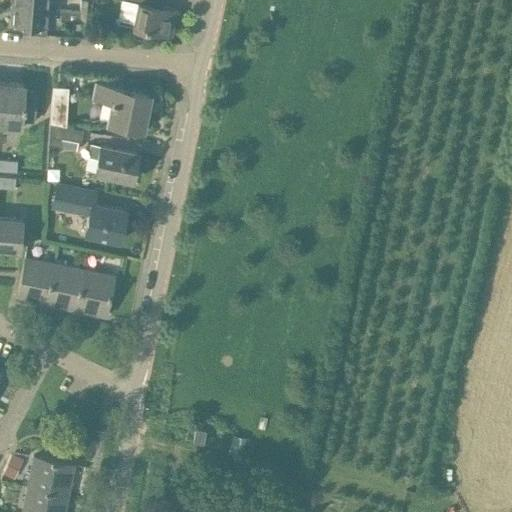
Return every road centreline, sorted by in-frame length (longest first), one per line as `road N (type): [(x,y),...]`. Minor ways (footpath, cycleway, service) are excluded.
road 1 (residential): [(135,395),(201,69)]
road 2 (residential): [(201,69),(0,47)]
